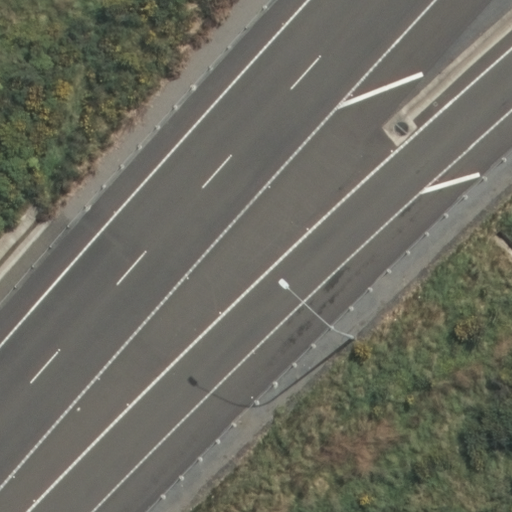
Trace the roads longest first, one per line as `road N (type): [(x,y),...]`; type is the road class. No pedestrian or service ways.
road 1 (motorway): [(511,72),(43,511)]
road 2 (motorway): [(362,0),(168,215),(0,424)]
